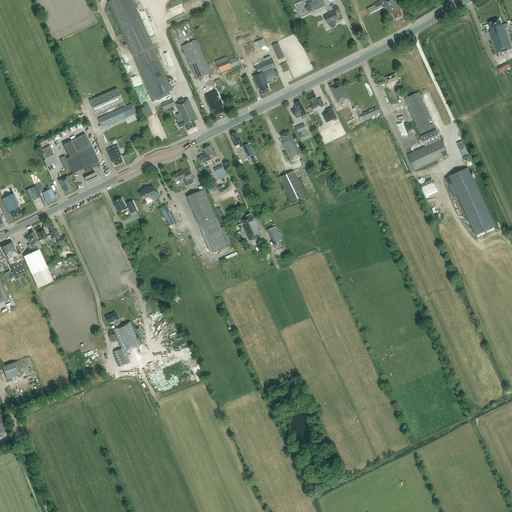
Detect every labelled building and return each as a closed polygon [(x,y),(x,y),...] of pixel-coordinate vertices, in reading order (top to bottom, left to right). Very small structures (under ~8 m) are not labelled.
[(134,56),(140,68),(154,98),(173,90),(171,87),(170,84),(159,59),(154,47),(132,0),(113,0),(108,2),(133,56),(134,56)] [(322,0),(308,0),(307,0),(308,3),(307,3),(308,6),(307,6),(307,7),(306,8),(306,9),(306,10),(306,11),(307,11),(308,12),(309,12),(310,12),(312,11),(313,13),(326,7),(322,0)] [(392,14),(395,20),(403,16),(400,11),(401,10),(399,8),(400,7),(396,0),(381,0),(374,4),(375,5),(367,9),(370,14),(386,6),(391,14),(392,14)] [(329,26),(330,26),(331,27),(332,27),(334,27),(335,26),(335,25),(335,23),(339,21),(335,11),(324,16),(328,24),(329,26)] [(301,22),(297,13),(293,15),(297,24),(301,22)] [(489,32),(495,48),(496,51),(497,54),(511,49),(504,24),(502,25),(500,20),(489,24),(491,31),(489,32)] [(196,79),(211,73),(196,40),(182,46),(196,79)] [(221,73),(239,65),(234,55),(228,59),(227,56),(215,61),(221,73)] [(276,67),(272,59),(255,66),(258,73),(252,76),(257,87),(258,89),(258,88),(259,88),(260,89),(262,95),(270,91),(267,85),(269,84),(264,72),(276,67)] [(499,72),(509,68),(508,64),(497,68),(499,72)] [(394,81),(398,80),(396,74),(385,78),(387,84),(388,84),(389,87),(396,85),(394,81)] [(215,81),(218,88),(223,86),(220,79),(215,81)] [(348,98),(343,86),(342,86),(340,81),(335,83),(336,85),(330,88),(331,91),(337,104),(348,98)] [(124,103),(118,88),(90,100),(96,114),(124,103)] [(223,105),(216,91),(205,96),(211,110),(212,110),(215,116),(224,112),(222,106),(223,105)] [(404,99),(420,134),(435,127),(419,92),(404,99)] [(308,98),(307,98),(313,109),(320,105),(321,107),(325,106),(323,102),(319,104),(315,94),(310,96),(309,96),(307,97),(308,98)] [(176,105),(182,118),(177,120),(178,124),(179,127),(181,128),(185,126),(187,130),(197,126),(194,121),(198,120),(188,99),(184,100),(175,104),(173,99),(165,103),(161,104),(164,111),(167,109),(176,105)] [(302,117),(307,114),(303,106),(302,106),(299,100),(294,103),(296,107),(295,107),(295,108),(295,109),(292,111),(295,116),(300,113),(302,117)] [(129,133),(123,119),(136,113),(132,104),(98,119),(109,142),(129,133)] [(377,107),(367,111),(363,104),(362,104),(363,105),(361,105),(360,104),(355,106),(362,123),(380,114),(377,107)] [(149,105),(140,109),(145,119),(153,115),(149,105)] [(323,115),(327,122),(336,118),(332,108),(327,111),(328,113),(323,115)] [(296,127),(300,138),(304,137),(301,131),(306,129),(304,124),(296,127)] [(436,129),(421,136),(426,146),(407,155),(415,171),(448,155),(436,129)] [(294,139),(290,131),(280,135),(283,142),(282,142),(283,144),(282,144),(290,162),(303,156),(295,138),(294,139)] [(232,140),(235,146),(239,145),(240,147),(243,145),(239,136),(238,137),(236,132),(230,135),(233,139),(232,140)] [(70,141),(76,151),(77,154),(66,159),(65,156),(60,158),(63,164),(66,170),(69,168),(70,170),(71,170),(73,173),(84,168),(86,172),(93,168),(94,170),(101,166),(98,161),(98,160),(91,146),(85,134),(70,141)] [(42,149),(47,146),(44,140),(38,143),(42,149)] [(248,157),(255,154),(253,149),(251,150),(248,144),(243,146),(246,154),(247,154),(248,156),(248,157)] [(41,150),(45,159),(54,155),(50,146),(48,147),(42,150),(41,150)] [(120,156),(122,156),(117,146),(107,150),(111,161),(113,161),(115,166),(123,162),(120,156)] [(201,165),(218,156),(215,150),(213,151),(210,146),(204,149),(206,154),(198,158),(201,165)] [(283,167),(287,165),(282,152),(278,154),(283,167)] [(304,169),(309,167),(304,156),(300,158),(304,169)] [(214,169),(216,174),(225,170),(222,165),(214,169)] [(468,168),(445,178),(454,196),(458,194),(476,235),(494,227),(468,168)] [(182,170),(172,175),(176,182),(184,178),(188,186),(195,182),(189,169),(183,172),(182,170)] [(306,195),(294,171),(279,178),(290,203),(306,195)] [(95,173),(84,178),(87,185),(98,179),(95,173)] [(64,192),(72,188),(70,183),(71,183),(68,176),(58,180),(61,186),(62,186),(64,192)] [(206,186),(209,193),(217,190),(214,182),(206,186)] [(199,187),(200,191),(187,197),(211,253),(228,245),(220,228),(205,193),(207,192),(204,185),(199,187)] [(154,201),(159,195),(153,191),(154,187),(144,186),(142,189),(141,191),(139,194),(142,196),(142,197),(144,198),(145,198),(150,196),(151,199),(154,201)] [(55,198),(51,190),(43,193),(47,202),(55,198)] [(14,193),(2,199),(9,213),(11,212),(13,218),(22,213),(19,207),(20,206),(18,202),(14,193)] [(122,198),(115,201),(117,205),(115,206),(118,213),(127,209),(122,198)] [(133,200),(126,203),(131,214),(138,211),(133,200)] [(158,209),(164,220),(165,220),(169,227),(177,223),(172,213),(171,214),(167,205),(158,209)] [(250,241),(262,235),(254,219),(253,219),(250,214),(246,216),(247,218),(241,220),(244,225),(243,226),(250,241)] [(50,232),(52,238),(55,237),(56,240),(57,240),(59,244),(61,249),(67,246),(65,241),(63,237),(60,238),(59,235),(57,230),(56,230),(54,225),(49,227),(51,232),(50,232)] [(282,240),(276,226),(268,230),(274,244),(282,240)] [(47,236),(44,230),(38,232),(41,240),(45,238),(47,242),(49,246),(53,244),(50,235),(47,236)] [(38,241),(34,233),(30,234),(30,235),(27,237),(30,244),(28,245),(31,253),(24,256),(38,288),(53,281),(39,249),(37,250),(34,243),(38,241)] [(14,247),(11,241),(0,246),(10,266),(16,277),(29,270),(24,260),(21,253),(18,254),(16,251),(14,247)] [(0,302),(9,299),(8,296),(10,295),(4,283),(3,284),(0,278),(0,302)] [(139,347),(129,322),(120,326),(118,320),(118,319),(115,313),(105,317),(108,324),(113,321),(116,328),(112,330),(121,349),(113,353),(119,368),(130,364),(125,353),(139,347)] [(22,374),(17,361),(14,362),(2,367),(4,373),(7,380),(22,374)]
